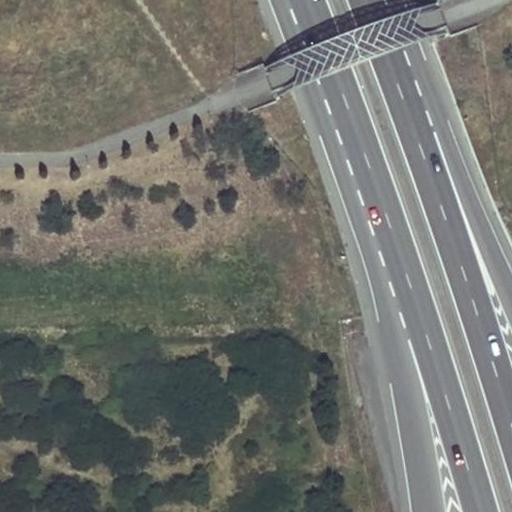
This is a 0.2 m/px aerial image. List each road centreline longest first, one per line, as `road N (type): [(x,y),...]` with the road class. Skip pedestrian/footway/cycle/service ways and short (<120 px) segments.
road 1 (trunk): [(511,426),(404,89)]
road 2 (trunk): [(297,0),(408,308)]
road 3 (trunk): [(511,297),(442,132),(404,89)]
road 4 (trunk): [(408,308),(477,511)]
road 5 (trunk): [(408,308),(398,343),(425,511)]
